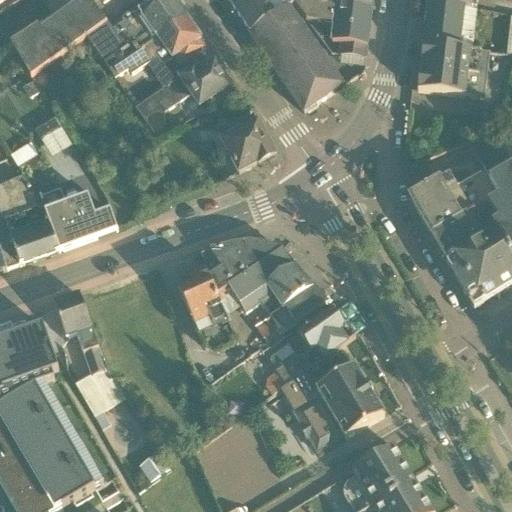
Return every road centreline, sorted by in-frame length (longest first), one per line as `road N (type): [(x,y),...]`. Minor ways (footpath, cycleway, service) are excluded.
road 1 (primary): [(0,301),(263,207),(318,175)]
road 2 (primary): [(318,175),(330,229),(419,379)]
road 3 (primary): [(439,366),(354,216),(318,175)]
road 4 (residential): [(198,0),(318,175)]
road 5 (secondary): [(318,175),(351,145),(378,98),(399,0)]
road 6 (primary): [(419,379),(493,511)]
road 7 (primary): [(511,492),(439,366)]
